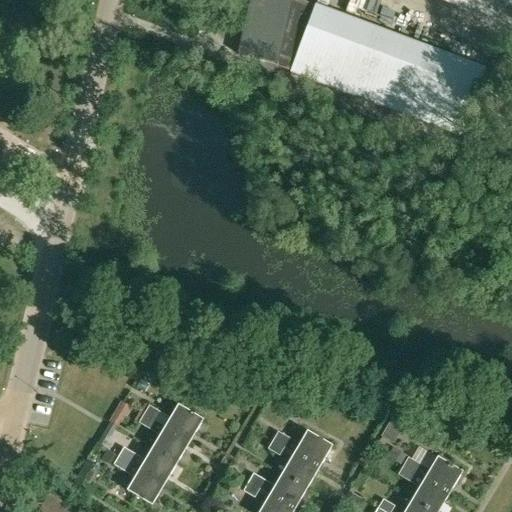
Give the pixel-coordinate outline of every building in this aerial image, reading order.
[(250,0),(238,55),(278,64),(280,56),(295,61),(290,74),(460,138),(486,68),(339,13),(316,4),(314,10),(292,2),(292,0),(250,0)] [(144,418),(190,446),(203,424),(178,409),(170,423),(149,410),(144,418)] [(160,440),(153,452),(177,467),(190,446),(144,418),(139,427),(150,434),(160,440)] [(396,445),(401,435),(408,422),(394,418),(383,437),(396,445)] [(422,425),(421,437),(433,439),(434,427),(422,425)] [(284,451),(294,457),(319,471),(332,450),(307,435),(299,448),(278,436),(273,444),(284,451)] [(279,459),(284,451),(273,444),(268,453),(279,459)] [(387,458),(400,465),(406,456),(393,448),(387,458)] [(165,488),(177,467),(153,452),(145,465),(124,452),(119,461),(165,488)] [(319,471),(294,457),(282,478),(307,492),(319,471)] [(402,469),(449,497),(462,475),(437,461),(430,473),(408,460),(402,469)] [(165,488),(119,461),(114,469),(135,482),(127,495),(152,510),(165,488)] [(421,489),(412,503),(427,511),(440,511),(449,497),(402,469),(399,476),(421,489)] [(271,497),(270,499),(292,511),(295,511),(307,492),(282,478),(276,488),(253,475),(248,484),(260,491),(271,497)] [(260,491),(248,484),(238,478),(233,487),(255,500),(260,491)] [(349,492),(344,501),(356,508),(361,500),(349,492)] [(292,511),(270,499),(262,511),(292,511)] [(383,503),(378,511),(379,511),(392,511),(394,509),(383,503)] [(427,511),(412,503),(407,511),(427,511)]
